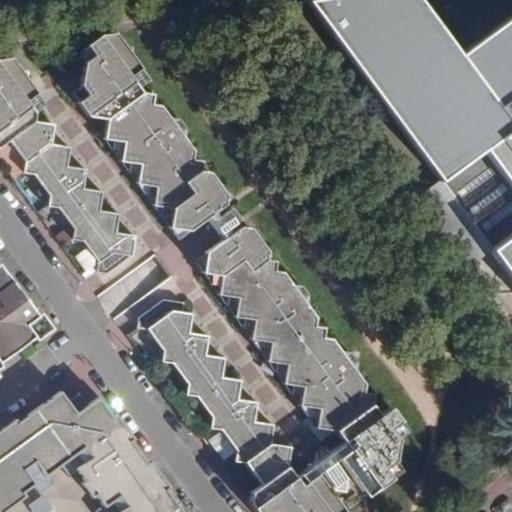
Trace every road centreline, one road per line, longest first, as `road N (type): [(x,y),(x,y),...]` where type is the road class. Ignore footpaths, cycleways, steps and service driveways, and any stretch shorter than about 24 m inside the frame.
road 1 (residential): [(82,335),(214,511)]
road 2 (residential): [(0,216),(82,335)]
